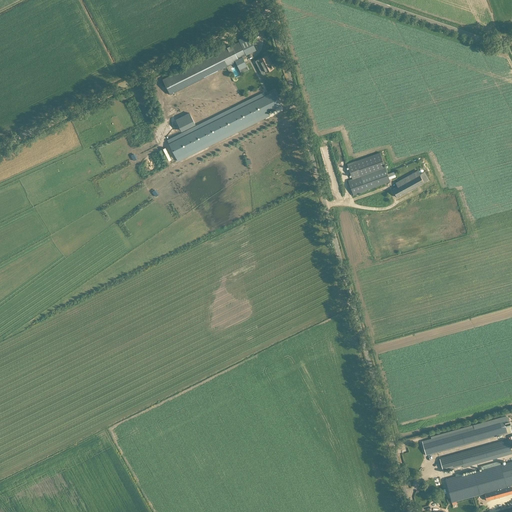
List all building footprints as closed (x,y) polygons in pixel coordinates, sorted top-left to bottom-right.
[(239,69),(247,65),(242,56),(256,49),(248,35),(238,39),(239,41),(162,78),(170,95),(236,62),(239,69)] [(271,64),(271,65),(266,55),(256,60),(261,70),(264,68),(266,72),(273,68),(271,64)] [(274,91),(265,96),(264,92),(168,140),(178,161),(270,115),(268,112),(281,105),(274,91)] [(196,124),(190,112),(176,119),(182,131),(196,124)] [(348,180),(353,195),(366,191),(366,190),(390,181),(389,179),(396,177),(394,171),(387,174),(380,152),(347,164),(352,179),(348,180)] [(420,174),(418,170),(395,183),(397,186),(397,187),(392,189),(397,197),(428,179),(424,172),(420,174)] [(427,440),(422,441),(426,455),(431,454),(493,436),(508,432),(506,427),(509,426),(511,426),(508,416),(506,415),(431,436),(431,439),(427,440)] [(445,457),(440,458),(443,470),(448,469),(462,465),(463,467),(511,453),(511,452),(511,451),(511,448),(508,440),(508,439),(445,457)] [(450,479),(446,480),(452,502),(452,504),(457,503),(456,501),(474,496),(484,493),(486,501),(511,493),(511,486),(511,485),(511,461),(501,465),(500,461),(492,463),(480,466),(482,470),(450,479)]
